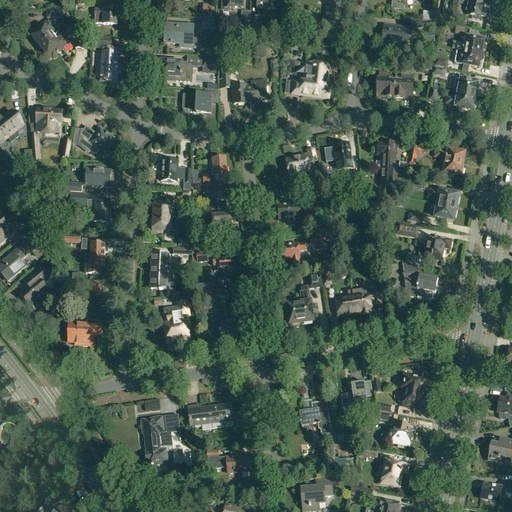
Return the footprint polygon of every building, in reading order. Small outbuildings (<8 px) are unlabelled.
[(224,0),(223,9),(233,10),(233,1),(243,2),(243,0),(224,0)] [(278,0),(257,0),(257,10),(265,10),(265,11),(278,11),(278,0)] [(326,0),(325,24),(340,24),(340,0),(326,0)] [(391,0),(391,1),(392,2),(391,10),(402,11),(403,3),(405,3),(405,0),(414,0),(424,1),(423,0),(391,0)] [(453,0),(451,16),(465,19),(466,17),(472,18),(472,20),(478,22),(478,19),(479,19),(488,20),(488,17),(491,16),(492,11),(490,9),(490,6),(482,4),(483,3),(476,1),(475,0),(453,0)] [(103,26),(117,27),(118,12),(119,12),(119,3),(111,2),(110,10),(104,10),(104,11),(95,10),(95,17),(94,25),(103,26)] [(203,18),(214,18),(214,6),(207,6),(207,12),(203,12),(203,18)] [(49,10),(49,19),(65,19),(65,10),(49,10)] [(259,19),(251,19),(249,37),(258,37),(259,19)] [(215,21),(203,21),(202,28),(214,29),(215,21)] [(410,21),(409,28),(423,30),(424,23),(410,21)] [(30,35),(40,47),(54,36),(52,33),(55,30),(48,22),(43,26),(42,25),(30,35)] [(167,26),(166,44),(180,45),(179,50),(199,51),(199,40),(193,39),(194,27),(167,26)] [(409,29),(384,27),(382,42),(397,44),(396,46),(407,47),(409,29)] [(54,36),(40,47),(50,60),(51,59),(52,60),(53,60),(54,60),(55,60),(56,60),(56,59),(57,59),(57,58),(57,57),(57,56),(56,55),(70,44),(62,35),(57,39),(54,36)] [(464,52),(482,56),(484,42),(483,42),(483,39),(465,36),(464,44),(453,42),(452,50),(464,52)] [(84,39),(77,38),(76,50),(82,51),(84,39)] [(111,40),(94,39),(94,49),(110,51),(111,40)] [(482,56),(464,52),(462,60),(456,59),(454,65),(479,69),(480,64),(482,64),(484,56),(482,56)] [(116,82),(118,55),(101,54),(100,81),(116,82)] [(218,60),(203,59),(202,68),(217,69),(218,60)] [(222,81),(229,80),(228,60),(221,61),(222,80),(222,81)] [(446,69),(447,62),(436,60),(435,67),(446,69)] [(161,62),(160,77),(175,78),(175,83),(191,83),(192,68),(182,67),(182,63),(161,62)] [(329,67),(315,65),(306,64),(304,84),(293,82),(292,96),(300,97),(301,95),(311,97),(311,98),(329,100),(330,90),(326,90),(329,67)] [(401,79),(395,79),(394,99),(412,100),(413,83),(412,83),(413,76),(413,70),(402,69),(401,79)] [(434,69),(433,75),(444,77),(446,71),(434,69)] [(376,98),(394,99),(395,79),(390,79),(390,75),(379,74),(379,80),(378,80),(376,98)] [(459,89),(458,94),(476,98),(479,85),(469,82),(469,81),(464,80),(463,81),(461,81),(461,82),(456,81),(454,88),(459,89)] [(247,87),(233,88),(234,105),(248,104),(248,103),(267,102),(266,82),(253,83),(254,87),(247,87)] [(438,91),(431,90),(429,101),(436,102),(438,91)] [(205,115),(211,116),(211,104),(218,105),(218,92),(205,91),(205,97),(183,96),(182,110),(205,115)] [(476,101),(476,98),(458,94),(457,101),(447,99),(446,105),(456,107),(456,108),(473,112),(474,109),(476,108),(477,103),(476,101)] [(64,113),(62,113),(48,112),(48,111),(40,111),(40,112),(37,112),(36,125),(38,125),(37,133),(61,135),(61,127),(63,127),(64,113)] [(0,144),(7,139),(11,144),(19,137),(15,133),(15,132),(23,127),(22,126),(27,122),(21,115),(16,119),(12,113),(3,120),(2,118),(0,119),(0,144)] [(104,154),(114,140),(100,130),(96,135),(86,128),(84,131),(81,131),(78,147),(85,152),(86,151),(92,155),(97,154),(99,151),(104,154)] [(37,137),(31,137),(33,162),(39,161),(37,137)] [(62,158),(69,160),(72,143),(64,142),(62,158)] [(377,157),(382,158),(381,186),(393,187),(393,184),(400,187),(404,177),(405,170),(394,168),(396,145),(383,144),(383,145),(378,144),(377,157)] [(412,144),(410,155),(408,166),(414,167),(416,156),(420,157),(422,146),(412,144)] [(349,145),(334,147),(338,173),(353,171),(349,145)] [(286,161),(289,176),(309,172),(307,163),(316,162),(314,150),(307,152),(308,156),(306,157),(306,156),(300,157),(300,158),(286,161)] [(448,153),(436,151),(435,158),(446,160),(445,162),(443,162),(443,166),(445,166),(444,175),(462,178),(463,170),(461,169),(464,155),(448,152),(448,153)] [(212,161),(214,176),(204,176),(205,182),(227,180),(225,160),(212,161)] [(178,163),(162,162),(161,183),(177,183),(177,181),(185,181),(185,184),(191,184),(192,171),(185,171),(185,175),(177,175),(178,163)] [(95,172),(85,171),(84,186),(111,188),(112,173),(103,172),(103,171),(102,170),(96,170),(95,171),(95,172)] [(349,173),(352,194),(362,192),(359,172),(349,173)] [(229,201),(227,180),(205,182),(205,189),(215,188),(216,202),(229,201)] [(425,185),(415,183),(414,189),(424,191),(425,185)] [(65,193),(82,194),(82,186),(65,185),(65,193)] [(438,205),(456,207),(459,196),(440,193),(440,194),(430,192),(429,198),(439,200),(438,205)] [(88,214),(95,214),(94,224),(109,225),(110,202),(95,201),(95,202),(89,202),(88,214)] [(155,204),(154,219),(175,220),(175,215),(171,214),(172,202),(163,202),(163,204),(161,204),(160,204),(160,203),(159,203),(158,203),(157,203),(157,204),(156,204),(155,204)] [(299,203),(292,204),(292,206),(278,207),(279,221),(301,219),(299,203)] [(454,222),(456,207),(438,205),(435,219),(447,221),(446,224),(452,225),(453,222),(454,222)] [(211,211),(199,212),(200,220),(212,220),(211,211)] [(0,247),(7,241),(15,234),(0,215),(0,247)] [(213,235),(221,235),(222,242),(232,241),(230,215),(212,216),(213,235)] [(423,218),(410,216),(409,222),(422,224),(423,218)] [(179,220),(175,220),(154,219),(153,233),(155,233),(155,234),(156,234),(156,235),(157,235),(158,235),(159,234),(160,234),(161,234),(162,232),(170,232),(178,232),(179,220)] [(42,221),(29,233),(39,245),(45,240),(42,236),(45,234),(42,221)] [(418,240),(420,228),(397,223),(395,236),(418,240)] [(424,258),(425,258),(441,261),(444,249),(450,250),(451,242),(435,239),(434,242),(428,240),(426,249),(420,248),(418,259),(424,260),(424,258)] [(0,265),(0,272),(8,282),(25,268),(20,262),(34,250),(27,243),(0,265)] [(105,267),(105,253),(108,253),(108,248),(105,248),(106,245),(90,244),(89,266),(87,266),(87,276),(101,277),(101,267),(105,267)] [(305,245),(281,247),(283,261),(291,261),(292,267),(300,266),(299,251),(305,251),(305,245)] [(210,253),(199,254),(200,264),(211,263),(210,253)] [(152,255),(150,290),(166,291),(168,256),(152,255)] [(233,258),(213,259),(213,267),(220,267),(220,273),(235,272),(233,258)] [(404,279),(405,286),(407,297),(412,296),(415,297),(415,299),(417,300),(418,301),(420,302),(423,301),(424,300),(425,299),(426,298),(427,292),(435,294),(438,280),(420,277),(419,277),(419,267),(403,263),(404,279)] [(28,287),(20,294),(31,307),(48,293),(42,286),(49,281),(39,269),(24,282),(28,287)] [(306,275),(309,291),(323,289),(321,273),(306,275)] [(322,274),(324,287),(331,285),(329,273),(322,274)] [(78,282),(77,292),(99,294),(99,283),(78,282)] [(369,296),(367,296),(366,290),(352,292),(353,298),(354,315),(363,314),(363,317),(366,319),(369,318),(371,316),(370,313),(371,313),(370,302),(375,302),(376,305),(382,304),(380,292),(374,293),(374,296),(369,296)] [(290,326),(292,326),(293,328),(295,329),(298,329),(300,327),(300,325),(313,323),(310,303),(309,291),(300,292),(301,304),(296,305),(295,297),(286,299),(287,308),(285,308),(286,316),(288,316),(290,326)] [(353,298),(352,292),(347,292),(348,299),(334,300),(336,309),(338,309),(340,317),(354,315),(353,298)] [(212,300),(211,293),(194,294),(195,301),(212,300)] [(166,343),(167,343),(177,342),(178,345),(189,344),(188,341),(190,341),(187,318),(189,318),(187,304),(178,305),(178,309),(165,311),(167,324),(164,325),(166,337),(165,337),(164,337),(164,338),(163,339),(163,340),(164,341),(164,342),(165,342),(166,343)] [(214,334),(221,333),(222,339),(242,337),(240,325),(236,326),(236,325),(235,325),(235,321),(227,322),(227,317),(212,319),(214,334)] [(68,335),(68,341),(69,341),(69,344),(83,345),(83,347),(91,348),(91,344),(95,344),(95,335),(102,335),(102,326),(88,325),(70,324),(69,335),(68,335)] [(401,390),(422,394),(424,394),(426,380),(425,380),(426,375),(419,374),(418,379),(404,376),(401,390)] [(373,382),(375,395),(381,394),(379,381),(373,382)] [(341,402),(343,410),(367,407),(364,384),(351,386),(353,400),(341,402)] [(422,394),(401,390),(402,390),(399,404),(403,405),(402,408),(419,411),(422,394)] [(507,415),(511,416),(511,394),(507,394),(506,400),(500,399),(497,414),(499,414),(498,418),(500,421),(504,422),(507,420),(507,415)] [(313,411),(307,412),(299,413),(300,421),(300,423),(301,423),(301,427),(318,425),(320,425),(321,437),(331,435),(326,404),(312,406),(313,411)] [(190,428),(234,422),(231,406),(201,410),(201,407),(188,408),(190,428)] [(379,406),(377,412),(389,414),(391,408),(379,406)] [(377,414),(376,420),(388,422),(389,416),(377,414)] [(159,453),(159,450),(182,447),(178,416),(164,418),(166,435),(157,436),(157,434),(163,433),(161,419),(153,420),(154,421),(141,423),(143,435),(145,435),(147,454),(145,454),(146,464),(148,463),(149,466),(167,464),(165,452),(159,453)] [(392,445),(409,448),(413,428),(397,425),(396,428),(391,427),(390,433),(394,434),(392,445)] [(358,435),(350,434),(349,434),(348,443),(358,444),(359,435),(358,435)] [(501,446),(491,445),(488,462),(498,464),(499,458),(510,461),(510,463),(511,454),(511,442),(500,440),(500,441),(502,441),(501,446)] [(378,453),(365,450),(364,457),(376,459),(378,453)] [(199,466),(197,455),(189,456),(191,467),(199,466)] [(226,459),(228,475),(251,473),(250,457),(226,459)] [(385,464),(381,485),(398,488),(401,474),(402,474),(403,472),(401,472),(402,466),(394,465),(395,464),(393,463),(394,461),(385,459),(384,464),(385,464)] [(302,502),(300,503),(302,506),(302,511),(319,511),(319,506),(325,505),(325,498),(333,497),(331,481),(319,482),(320,488),(301,490),(302,502)] [(511,484),(503,483),(502,489),(484,485),(481,500),(499,504),(502,491),(511,493),(511,484)] [(353,486),(352,493),(371,496),(373,490),(353,486)] [(396,511),(398,505),(376,501),(374,511),(368,511),(365,511),(364,511),(396,511)]
